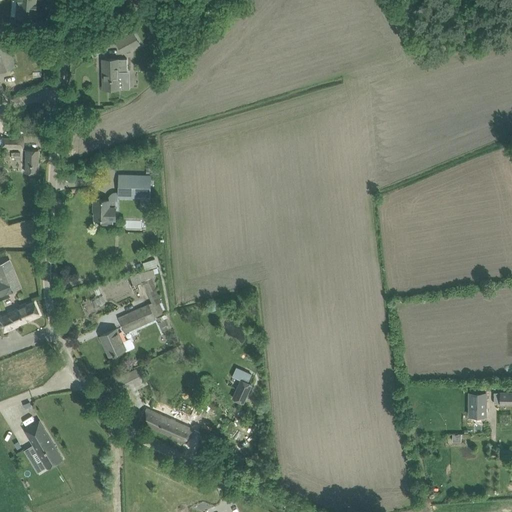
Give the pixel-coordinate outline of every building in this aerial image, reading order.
[(17,16),(17,17),(18,17),(28,17),(28,19),(34,20),(34,18),(36,18),(37,0),(18,0),(17,16)] [(209,23),(220,14),(222,13),(215,5),(210,9),(212,12),(202,20),(204,23),(207,21),(209,23)] [(191,29),(196,36),(206,27),(201,21),(191,29)] [(133,32),(116,42),(123,54),(140,44),(133,32)] [(0,72),(4,71),(16,67),(4,38),(0,40),(0,72)] [(179,53),(187,45),(182,39),(175,45),(178,49),(176,51),(179,53)] [(123,70),(118,70),(118,59),(113,59),(103,60),(104,60),(105,72),(103,72),(103,89),(113,89),(119,88),(124,88),(123,70)] [(3,137),(3,146),(24,147),(24,138),(3,137)] [(26,173),(28,173),(38,173),(39,150),(27,149),(26,173)] [(117,195),(150,196),(151,175),(118,174),(117,195)] [(94,199),(94,207),(95,207),(95,221),(101,221),(101,224),(113,224),(114,219),(115,219),(116,208),(108,208),(109,200),(94,199)] [(145,269),(157,266),(155,259),(143,262),(145,269)] [(0,279),(1,282),(0,281),(0,296),(21,287),(10,260),(0,263),(0,279)] [(125,332),(156,319),(152,311),(163,306),(156,289),(156,275),(153,268),(139,273),(152,303),(118,318),(125,332)] [(0,316),(0,320),(1,322),(5,332),(16,327),(15,325),(39,315),(34,302),(0,316)] [(167,329),(171,327),(167,318),(158,322),(160,328),(166,325),(167,329)] [(116,353),(115,352),(125,348),(116,328),(101,336),(103,335),(108,346),(106,347),(110,355),(113,353),(114,354),(116,353)] [(123,387),(145,377),(140,367),(118,377),(123,387)] [(241,380),(233,397),(244,403),(253,384),(248,381),(252,374),(237,367),(232,376),(241,380)] [(511,391),(495,392),(494,402),(501,402),(511,402),(511,391)] [(470,392),(469,416),(486,416),(486,392),(470,392)] [(176,439),(186,443),(192,428),(147,408),(140,422),(158,430),(176,439)] [(33,444),(24,450),(37,472),(47,467),(48,468),(63,459),(40,420),(24,429),(33,444)]
